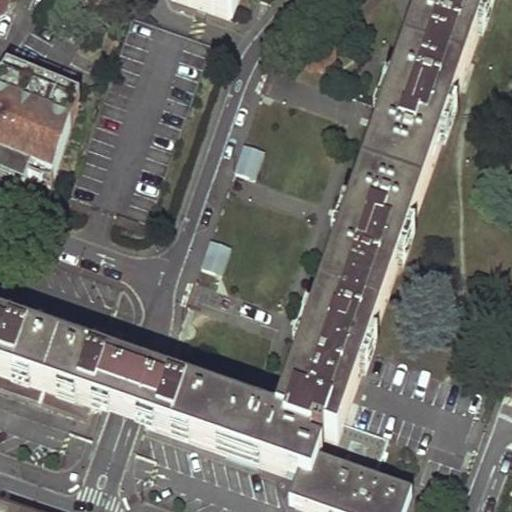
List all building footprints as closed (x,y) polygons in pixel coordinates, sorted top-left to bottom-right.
[(161,386),(145,431),(302,484),(293,509),(303,511),(410,511),(415,498),(376,483),(389,438),(345,424),(491,0),(424,0),(397,80),(382,122),(359,188),(347,223),(324,289),(308,334),(286,397),(277,425),(202,400),(165,387),(161,386)] [(171,0),(233,21),(240,0),(171,0)] [(0,141),(0,166),(10,170),(18,149),(0,141)] [(234,176),(255,182),(262,152),(242,147),(234,176)] [(18,149),(10,170),(25,176),(33,154),(18,149)] [(209,243),(199,271),(220,278),(229,250),(209,243)] [(0,394),(84,424),(97,429),(102,416),(118,370),(96,362),(24,336),(0,327),(0,394)] [(145,431),(161,386),(148,381),(132,375),(118,370),(102,416),(115,420),(132,426),(145,431)]
